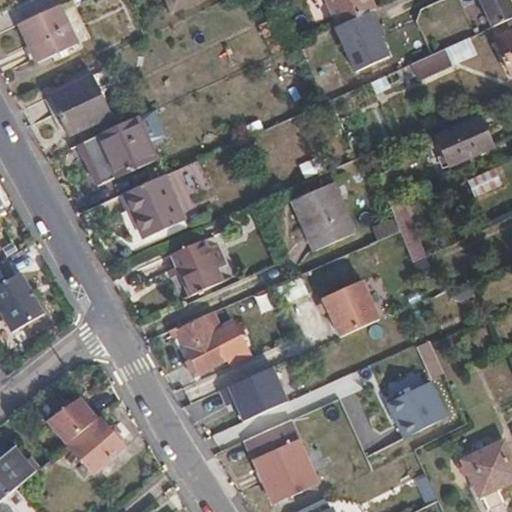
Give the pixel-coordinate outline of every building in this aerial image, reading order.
[(169,0),(174,10),(196,0),(169,0)] [(328,0),(340,25),(377,8),(372,0),(328,0)] [(479,0),(492,29),(511,20),(511,11),(507,0),(479,0)] [(65,48),(47,9),(9,26),(28,66),(65,48)] [(270,21),(284,51),(295,45),(281,16),(270,21)] [(511,34),(497,42),(511,73),(511,34)] [(444,51),(409,66),(416,82),(451,67),(444,51)] [(373,94),(395,85),(390,72),(367,81),(373,94)] [(69,134),(111,114),(92,75),(51,94),(69,134)] [(140,116),(100,135),(119,178),(158,158),(140,116)] [(480,118),(436,138),(449,168),(493,148),(480,118)] [(463,179),(472,198),(500,185),(492,167),(463,179)] [(388,206),(401,200),(388,169),(375,174),(388,206)] [(165,174),(125,192),(146,238),(184,221),(165,174)] [(334,185),(295,201),(316,251),(355,234),(334,185)] [(399,233),(412,264),(424,259),(401,200),(388,206),(394,221),(399,233)] [(386,238),(399,233),(394,221),(382,226),(386,238)] [(204,241),(173,254),(192,296),(223,283),(204,241)] [(28,266),(19,251),(0,262),(0,265),(25,314),(18,320),(29,339),(66,317),(36,262),(28,266)] [(299,277),(275,283),(281,302),(304,296),(299,277)] [(363,280),(322,299),(339,337),(380,319),(363,280)] [(206,315),(204,316),(178,329),(200,373),(241,352),(234,337),(218,345),(211,332),(216,330),(206,315)] [(416,344),(425,377),(439,373),(430,340),(416,344)] [(395,437),(443,422),(425,366),(397,375),(393,364),(373,370),(395,437)] [(272,367),(228,387),(244,421),(287,401),(272,367)] [(81,469),(88,477),(122,448),(100,419),(64,449),(81,469)] [(247,441),(255,458),(299,438),(291,421),(247,441)] [(511,460),(499,433),(458,452),(479,497),(511,481),(511,460)] [(299,438),(255,458),(276,502),(319,482),(299,438)] [(0,502),(16,489),(30,477),(21,466),(8,451),(0,458),(0,502)] [(21,466),(30,477),(34,474),(25,462),(21,466)] [(437,501),(426,477),(418,481),(429,505),(437,501)]
